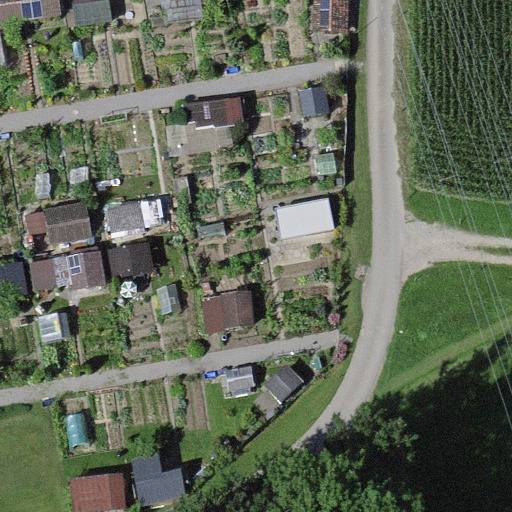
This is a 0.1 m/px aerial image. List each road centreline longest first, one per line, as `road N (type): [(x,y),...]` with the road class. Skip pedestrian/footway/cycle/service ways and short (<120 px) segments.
road 1 (track): [(232,511),(329,437),(357,394),(379,322),(388,236),(384,0)]
road 2 (track): [(388,236),(511,252)]
